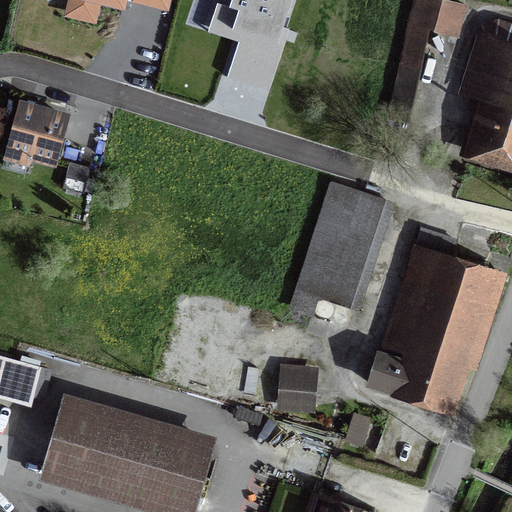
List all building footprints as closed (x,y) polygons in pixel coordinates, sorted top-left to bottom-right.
[(123,0),(84,0),(122,9),(123,0)] [(166,0),(134,0),(134,2),(164,10),(166,0)] [(292,0),(231,0),(228,9),(216,5),(207,34),(237,43),(226,79),(268,93),(289,31),(283,29),(292,0)] [(433,0),(401,0),(396,26),(407,28),(389,115),(409,122),(428,32),(456,38),(463,6),(433,0)] [(481,27),(462,89),(488,97),(472,149),(511,160),(511,27),(496,23),(481,27)] [(8,151),(52,163),(64,120),(20,108),(8,151)] [(391,208),(331,189),(291,310),(309,316),(315,296),(358,310),(391,208)] [(367,384),(442,408),(485,274),(447,262),(454,241),(419,230),(403,281),(404,281),(392,322),(410,328),(404,348),(415,351),(410,367),(376,356),(367,384)] [(315,307),(314,310),(314,313),(316,316),(318,319),(321,320),(325,320),(328,319),(331,316),(332,313),(332,309),(330,306),(328,304),(325,302),(321,303),(318,304),(315,307)] [(345,324),(346,324),(348,321),(349,318),(349,315),(347,312),(344,310),(341,309),(338,309),(335,310),(333,313),(332,316),(332,319),(333,322),(336,325),(339,326),(342,326),(345,324)] [(0,395),(29,404),(38,370),(0,359),(0,395)] [(278,407),(312,410),(315,377),(281,374),(278,407)] [(55,436),(44,474),(157,506),(177,511),(189,511),(209,446),(64,404),(55,436)] [(359,511),(312,496),(307,511),(359,511)]
